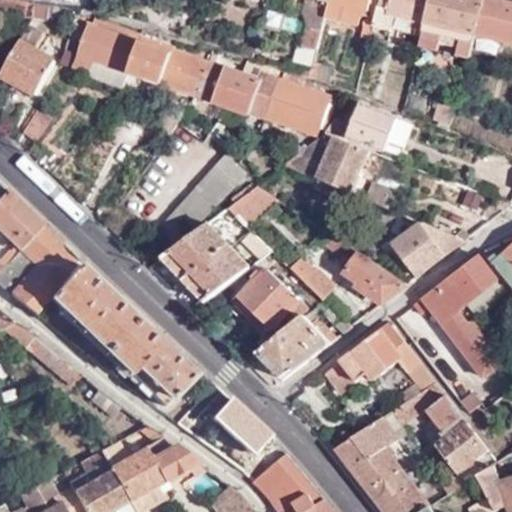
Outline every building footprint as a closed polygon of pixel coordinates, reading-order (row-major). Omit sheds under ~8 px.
[(0,0),(0,17),(31,21),(34,6),(0,0)] [(329,0),(315,0),(305,46),(316,49),(325,15),(329,0)] [(370,0),(329,0),(325,15),(360,25),(365,9),(368,8),(370,0)] [(423,37),(432,0),(392,0),(391,8),(380,5),(374,28),(391,33),(393,27),(423,37)] [(468,61),(474,36),(485,0),(432,0),(423,37),(420,48),(437,53),(444,28),(458,33),(451,56),(468,61)] [(511,3),(499,0),(485,0),(474,36),(511,45),(511,3)] [(77,5),(35,2),(34,15),(74,20),(77,5)] [(65,48),(62,58),(73,62),(72,67),(88,75),(87,79),(119,89),(125,72),(141,26),(93,10),(76,51),(65,48)] [(214,50),(141,26),(125,72),(197,98),(209,65),(214,50)] [(23,40),(2,77),(37,96),(57,59),(23,40)] [(294,61),(307,65),(304,73),(310,75),(316,49),(305,46),(299,45),(294,61)] [(209,65),(197,98),(253,118),(257,116),(316,136),(319,128),(325,130),(335,99),(273,78),(276,70),(262,66),(257,80),(209,65)] [(387,140),(396,119),(359,104),(345,136),(383,150),(387,140)] [(38,142),(52,118),(38,110),(24,133),(38,142)] [(410,124),(396,119),(387,140),(402,146),(410,124)] [(353,196),(371,152),(335,139),(326,135),(286,168),(318,181),(338,189),(353,196)] [(174,249),(242,173),(224,156),(155,233),(174,249)] [(437,178),(431,194),(459,204),(465,189),(437,178)] [(332,197),(338,189),(318,181),(314,190),(332,197)] [(366,202),(390,211),(397,193),(375,183),(366,202)] [(249,229),(277,199),(257,186),(228,208),(249,229)] [(0,229),(20,249),(21,247),(44,225),(30,211),(6,188),(0,194),(0,229)] [(479,212),(484,195),(468,189),(462,206),(479,212)] [(275,253),(249,229),(228,208),(218,216),(263,262),(275,253)] [(10,294),(35,314),(49,297),(79,263),(81,262),(44,225),(21,247),(39,264),(10,294)] [(161,260),(205,305),(251,270),(206,225),(161,260)] [(419,277),(464,242),(422,225),(394,245),(419,277)] [(384,305),(407,287),(327,233),(321,243),(351,264),(347,271),(365,284),(362,290),(384,305)] [(511,243),(490,261),(511,287),(511,243)] [(331,280),(341,273),(323,251),(313,259),(331,280)] [(511,302),(511,287),(490,261),(484,252),(444,283),(465,310),(498,285),(511,302)] [(283,262),(322,301),(336,288),(318,268),(315,270),(303,257),(300,260),(293,253),(283,262)] [(164,405),(194,374),(79,263),(49,297),(164,405)] [(307,307),(267,270),(239,300),(271,331),(290,311),(297,318),(307,307)] [(444,283),(414,306),(423,316),(431,309),(484,379),(504,364),(474,324),(469,327),(458,314),(465,310),(444,283)] [(343,336),(351,329),(324,302),(317,307),(343,336)] [(0,327),(15,319),(6,312),(0,316),(0,327)] [(283,382),(329,346),(305,317),(257,355),(283,382)] [(82,376),(16,322),(3,329),(70,387),(82,376)] [(343,363),(360,385),(371,377),(377,382),(400,365),(407,374),(413,370),(429,390),(438,384),(391,324),(343,363)] [(343,363),(328,374),(345,396),(360,385),(343,363)] [(429,390),(393,414),(402,425),(423,411),(425,414),(428,412),(444,433),(464,418),(438,384),(429,390)] [(258,425),(209,387),(195,402),(209,414),(214,411),(246,437),(258,425)] [(120,409),(97,392),(89,401),(112,418),(120,409)] [(474,394),(462,404),(468,413),(481,404),(474,394)] [(481,404),(468,413),(470,415),(482,406),(481,404)] [(443,441),(436,445),(456,473),(488,450),(464,418),(444,433),(440,436),(443,441)] [(358,477),(385,511),(421,511),(431,506),(390,451),(400,444),(383,421),(336,452),(358,477)] [(156,444),(164,439),(149,427),(142,432),(156,444)] [(211,428),(199,440),(254,481),(271,468),(259,454),(251,461),(211,428)] [(288,455),(270,436),(260,447),(275,465),(288,455)] [(128,459),(119,440),(102,450),(130,501),(160,484),(197,463),(164,439),(156,444),(128,459)] [(86,511),(110,511),(130,501),(102,450),(78,463),(85,475),(71,483),(74,487),(86,511)] [(336,511),(288,455),(275,465),(271,468),(254,481),(273,502),(279,511),(336,511)] [(195,478),(207,471),(197,463),(160,484),(162,488),(191,472),(195,478)] [(506,511),(511,511),(511,478),(501,480),(495,467),(484,472),(476,476),(496,511),(498,511),(505,510),(506,511)] [(447,495),(459,487),(448,473),(436,480),(447,495)] [(86,511),(74,487),(58,496),(49,479),(18,495),(25,506),(20,508),(22,511),(86,511)] [(160,484),(130,501),(136,511),(146,511),(169,499),(162,488),(160,484)] [(253,511),(241,495),(230,486),(208,503),(215,511),(253,511)]
